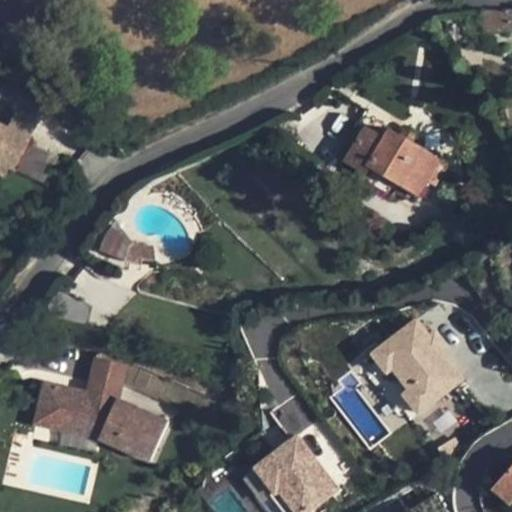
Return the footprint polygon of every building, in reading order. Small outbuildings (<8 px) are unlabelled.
[(511,8),(508,9),(482,10),(485,32),(500,30),(511,28),(511,8)] [(0,126),(0,159),(18,167),(38,125),(14,114),(6,130),(0,126)] [(372,118),(367,126),(386,138),(390,129),(372,118)] [(352,152),(348,160),(367,171),(371,165),(402,183),(420,194),(428,181),(440,158),(412,142),(401,135),(390,129),(386,138),(367,126),(362,134),(356,130),(346,148),(352,152)] [(416,135),(405,128),(401,135),(412,142),(416,135)] [(440,158),(428,181),(435,185),(448,163),(440,158)] [(0,170),(13,177),(18,167),(0,159),(0,170)] [(367,171),(362,178),(393,196),(402,183),(371,165),(367,171)] [(131,243),(129,244),(124,259),(141,265),(142,259),(150,260),(156,259),(155,247),(144,245),(137,243),(133,242),(131,243)] [(51,311),(85,323),(91,306),(57,294),(51,311)] [(446,389),(468,372),(420,311),(375,346),(392,368),(398,364),(412,381),(406,386),(422,407),(446,389)] [(392,368),(375,346),(367,353),(378,367),(374,370),(400,404),(405,400),(420,420),(428,414),(430,418),(454,399),(446,389),(422,407),(406,386),(412,381),(398,364),(392,368)] [(96,358),(90,383),(121,390),(127,365),(96,358)] [(88,393),(45,382),(40,404),(66,410),(62,430),(100,439),(152,461),(169,422),(119,400),(88,393)] [(90,383),(88,393),(119,400),(121,390),(90,383)] [(40,404),(35,424),(62,430),(66,410),(40,404)] [(316,420),(277,451),(296,476),(307,468),(328,495),(356,472),(316,420)] [(296,476),(277,451),(260,465),(296,511),(305,511),(328,495),(307,468),(296,476)] [(511,468),(495,488),(511,503),(511,502),(511,468)] [(279,511),(255,471),(244,477),(265,511),(279,511)] [(448,511),(437,493),(407,511),(448,511)]
